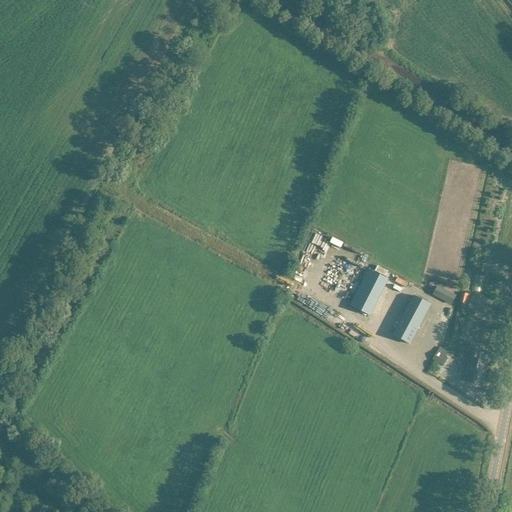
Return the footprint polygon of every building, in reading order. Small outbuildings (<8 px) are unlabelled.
[(328,245),(336,250),(340,243),(332,238),(328,245)] [(368,269),(350,306),(370,316),(388,280),(368,269)] [(438,286),(434,294),(451,304),(456,296),(438,286)] [(466,304),(468,294),(462,293),(460,302),(466,304)] [(393,334),(410,343),(431,304),(414,296),(393,334)] [(356,333),(357,342),(364,340),(362,332),(356,333)] [(438,351),(433,359),(443,365),(448,358),(446,357),(449,353),(440,347),(438,351)] [(464,381),(471,382),(481,384),(483,370),(485,371),(487,361),(481,360),(482,353),(464,349),(462,359),(469,360),(464,381)]
